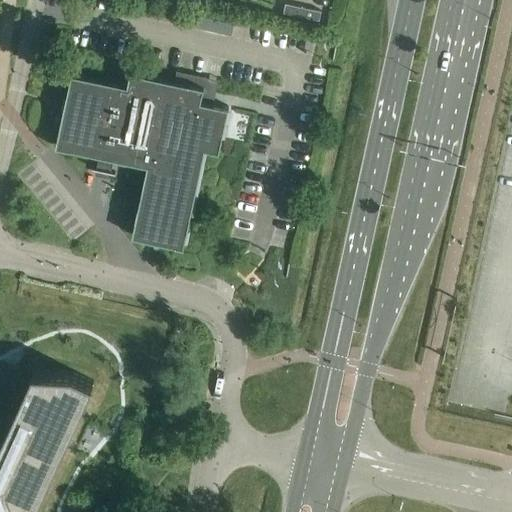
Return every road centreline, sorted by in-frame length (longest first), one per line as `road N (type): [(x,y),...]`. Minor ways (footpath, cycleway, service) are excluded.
road 1 (primary): [(343,467),(366,371),(404,273),(464,0)]
road 2 (primary): [(413,0),(311,460)]
road 3 (residential): [(217,441),(234,353),(221,312),(202,300),(0,254)]
road 4 (unclassified): [(492,500),(343,467)]
